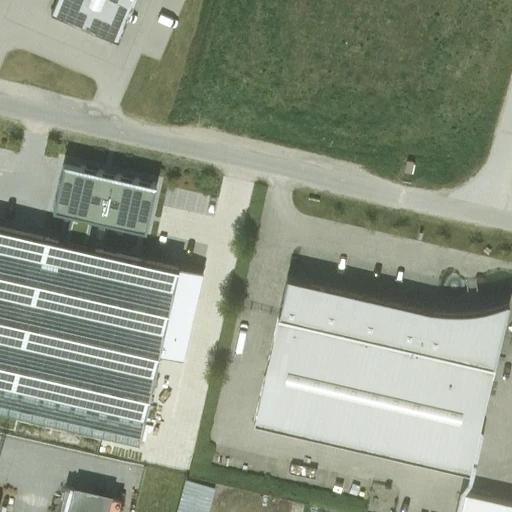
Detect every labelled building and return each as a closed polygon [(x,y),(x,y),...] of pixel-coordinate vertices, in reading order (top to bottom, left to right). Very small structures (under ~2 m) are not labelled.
[(140,0),(56,0),(50,16),(122,45),(140,0)] [(243,72),(264,0),(233,0),(214,64),(243,72)] [(413,160),(406,159),(404,170),(411,171),(413,160)] [(157,184),(63,164),(53,209),(147,229),(157,184)] [(177,264),(0,224),(0,405),(139,436),(177,264)] [(461,309),(435,307),(428,306),(287,274),(278,313),(494,363),(508,300),(506,299),(495,303),(479,307),(461,309)] [(494,363),(278,313),(253,420),(469,470),(494,363)] [(205,511),(214,481),(187,474),(177,511),(205,511)] [(511,511),(511,500),(464,489),(459,511),(511,511)]
